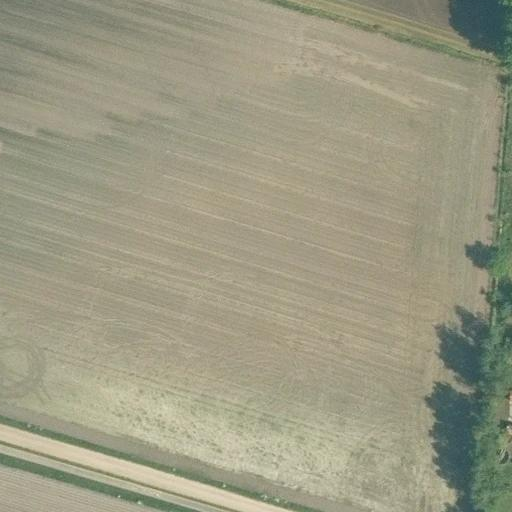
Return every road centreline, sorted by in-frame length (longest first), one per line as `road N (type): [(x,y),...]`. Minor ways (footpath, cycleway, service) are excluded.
road 1 (track): [(0,437),(252,511)]
road 2 (track): [(511,56),(321,0)]
